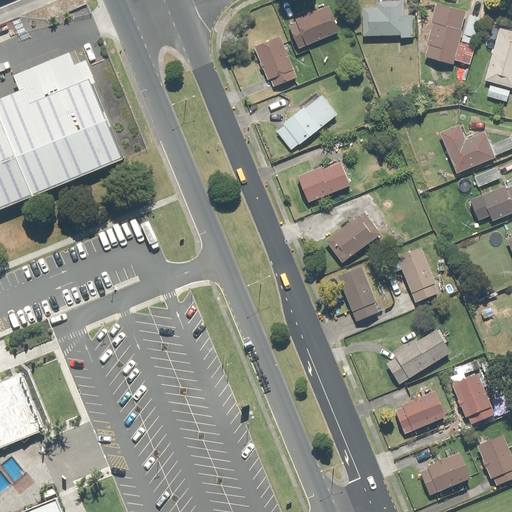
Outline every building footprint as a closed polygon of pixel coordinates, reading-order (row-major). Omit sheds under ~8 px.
[(361,9),(362,37),(399,35),(399,39),(412,38),(411,15),(401,16),(400,2),(377,3),(377,8),(361,9)] [(452,65),(461,31),(459,31),(465,12),(435,4),(425,44),(427,45),(423,57),(452,65)] [(288,25),(298,49),(338,32),(327,6),(294,20),(295,22),(288,25)] [(479,17),(468,14),(460,46),(471,49),(479,17)] [(511,88),(511,33),(497,29),(483,81),(511,88)] [(295,77),(278,36),(253,46),(267,80),(269,79),(273,87),(295,77)] [(0,199),(121,149),(75,40),(8,68),(15,83),(0,89),(0,199)] [(510,90),(489,84),(486,97),(507,102),(510,90)] [(292,150),(336,115),(319,94),(275,130),(292,150)] [(457,125),(438,133),(456,174),(494,158),(483,131),(464,140),(457,125)] [(297,177),(307,203),(348,186),(338,163),(320,170),(319,167),(297,177)] [(496,168),(473,177),(476,186),(500,177),(496,168)] [(489,215),(491,221),(511,213),(511,185),(506,188),(504,185),(469,199),(477,220),(489,215)] [(324,241),(341,263),(379,234),(362,212),(324,241)] [(419,251),(396,260),(414,304),(437,294),(419,251)] [(361,269),(336,279),(354,322),(378,313),(361,269)] [(398,386),(449,354),(434,329),(392,356),(394,359),(385,365),(398,386)] [(0,511),(61,511),(53,492),(2,511),(0,511),(0,439),(38,424),(15,367),(4,372),(0,360),(0,511)] [(493,416),(476,374),(449,385),(464,420),(467,419),(469,426),(493,416)] [(394,412),(404,435),(444,419),(434,393),(401,407),(401,409),(394,412)] [(511,479),(511,461),(502,436),(476,447),(490,481),(492,480),(495,486),(511,479)] [(419,473),(429,497),(469,481),(458,454),(426,467),(427,469),(419,473)]
